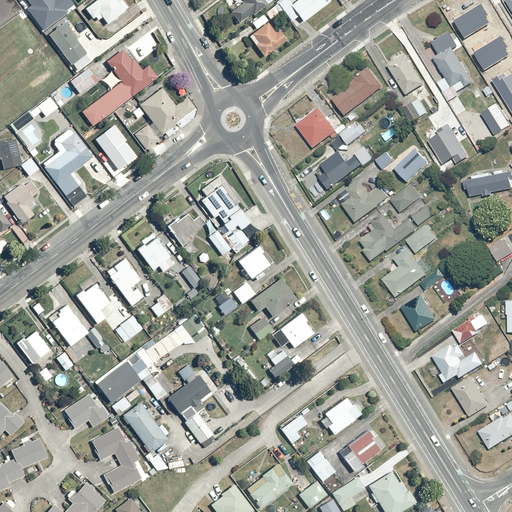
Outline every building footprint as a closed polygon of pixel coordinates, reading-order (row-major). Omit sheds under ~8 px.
[(94,20),(96,18),(98,21),(103,17),(109,25),(127,12),(126,10),(129,8),(123,0),(95,0),(85,8),(94,20)] [(272,0),(241,0),(244,3),(235,10),(232,12),(241,23),(253,13),(254,14),(272,0)] [(292,22),(299,16),(304,22),(331,2),(329,0),(297,0),(291,4),(288,0),(280,0),(278,2),(292,22)] [(258,42),(255,44),(265,57),(288,41),(281,32),(277,34),(268,22),(252,34),(258,42)] [(498,33),(471,49),(482,68),(511,50),(511,49),(503,34),(500,36),(498,33)] [(143,71),(125,48),(107,62),(122,82),(82,112),(93,126),(157,77),(149,66),(143,71)] [(452,48),(433,59),(451,88),(462,82),(465,88),(473,83),(452,48)] [(406,55),(388,66),(406,96),(424,85),(406,55)] [(99,79),(89,67),(70,81),(80,94),(99,79)] [(355,82),(332,100),(345,116),(383,87),(368,69),(353,80),(355,82)] [(140,105),(161,135),(165,139),(193,119),(196,108),(187,97),(175,106),(162,88),(140,105)] [(50,96),(36,107),(30,111),(29,110),(10,124),(17,133),(36,118),(35,117),(41,112),(46,119),(60,108),(50,96)] [(428,113),(419,99),(409,106),(418,120),(428,113)] [(319,109),(296,126),(313,149),(336,132),(319,109)] [(499,110),(490,116),(495,124),(504,118),(499,110)] [(363,135),(354,124),(340,134),(348,146),(363,135)] [(438,135),(428,141),(443,165),(453,158),(457,164),(468,157),(449,124),(436,132),(438,135)] [(87,198),(79,187),(82,184),(76,176),(73,179),(70,175),(93,158),(75,133),(73,130),(69,130),(55,141),(55,145),(60,152),(44,164),(45,166),(44,167),(74,207),(87,198)] [(19,149),(16,139),(0,143),(0,155),(4,170),(20,166),(29,178),(40,170),(30,157),(27,160),(19,149)] [(339,152),(321,166),(327,174),(320,179),(328,190),(362,165),(363,167),(374,159),(365,147),(355,154),(356,156),(347,162),(339,152)] [(398,158),(391,149),(376,161),(383,170),(398,158)] [(415,149),(394,169),(407,182),(428,163),(415,149)] [(511,171),(463,181),(465,190),(468,189),(470,197),(483,194),(484,197),(492,195),(491,193),(511,188),(511,187),(511,181),(511,171)] [(351,198),(342,205),(355,223),(378,206),(378,205),(389,198),(380,186),(369,193),(360,180),(346,190),(351,198)] [(39,192),(31,181),(24,185),(23,183),(3,197),(22,225),(35,216),(31,209),(36,206),(33,202),(37,198),(35,194),(39,192)] [(421,197),(411,184),(391,200),(401,213),(421,197)] [(217,216),(229,232),(231,234),(225,239),(218,230),(209,236),(222,255),(231,249),(233,251),(248,240),(241,231),(251,224),(238,205),(235,207),(221,187),(202,201),(214,219),(217,216)] [(434,215),(427,206),(412,217),(419,227),(434,215)] [(12,226),(0,208),(0,232),(1,234),(12,226)] [(190,219),(185,213),(175,221),(173,218),(165,225),(180,245),(189,238),(187,234),(201,222),(196,215),(190,219)] [(365,249),(362,251),(371,262),(386,251),(387,252),(417,229),(409,220),(396,230),(383,213),(371,222),(376,230),(360,242),(365,249)] [(437,238),(427,225),(407,241),(417,254),(437,238)] [(150,268),(155,265),(159,270),(171,261),(163,249),(152,234),(134,247),(150,268)] [(511,249),(506,239),(490,248),(498,262),(511,253),(511,249)] [(268,264),(256,246),(236,260),(248,278),(268,264)] [(400,267),(382,280),(396,298),(427,275),(407,249),(394,259),(400,267)] [(138,279),(122,258),(112,265),(114,268),(107,273),(130,304),(142,295),(136,287),(131,290),(128,286),(138,279)] [(202,282),(189,265),(181,271),(194,288),(202,282)] [(445,277),(440,269),(421,283),(427,291),(445,277)] [(298,301),(282,279),(251,301),(259,312),(266,307),(274,318),(298,301)] [(255,294),(246,281),(231,292),(233,295),(217,306),(224,316),(255,294)] [(108,302),(95,283),(85,290),(84,288),(75,294),(96,323),(105,316),(99,308),(108,302)] [(173,306),(164,294),(157,300),(159,302),(151,308),(158,317),(173,306)] [(421,296),(402,308),(416,332),(436,320),(421,296)] [(55,309),(57,311),(56,312),(58,315),(51,320),(69,345),(87,332),(65,302),(55,309)] [(185,344),(192,339),(196,344),(210,333),(206,328),(195,313),(181,324),(184,328),(177,334),(185,344)] [(305,319),(300,313),(279,328),(292,347),(312,333),(302,320),(305,319)] [(490,323),(484,314),(472,322),(471,321),(454,331),(462,344),(478,334),(477,332),(490,323)] [(143,329),(132,315),(114,328),(124,343),(143,329)] [(273,329),(263,316),(249,327),(260,340),(273,329)] [(50,352),(36,332),(26,338),(24,336),(16,342),(33,365),(50,352)] [(99,332),(90,338),(100,351),(108,345),(99,332)] [(451,346),(433,357),(448,381),(457,375),(460,379),(483,364),(476,352),(466,358),(459,345),(453,349),(451,346)] [(295,366),(283,350),(271,360),(275,366),(270,370),(277,380),(295,366)] [(64,351),(56,358),(65,371),(74,364),(64,351)] [(0,387),(14,378),(0,359),(0,387)] [(141,380),(129,363),(98,386),(111,402),(141,380)] [(201,444),(207,440),(214,435),(197,413),(193,408),(213,393),(199,375),(195,378),(193,374),(194,373),(188,364),(178,371),(185,380),(186,379),(189,383),(168,398),(186,422),(185,423),(201,444)] [(153,376),(147,369),(139,375),(158,400),(174,389),(161,371),(153,376)] [(489,405),(472,377),(452,389),(469,417),(489,405)] [(93,428),(111,417),(95,390),(63,409),(74,429),(88,421),(93,428)] [(131,405),(124,396),(111,406),(118,415),(131,405)] [(352,404),(347,397),(319,418),(325,427),(327,425),(334,434),(364,412),(357,401),(352,404)] [(168,440),(141,402),(123,415),(150,453),(168,440)] [(12,414),(0,403),(0,435),(6,430),(11,436),(25,423),(15,412),(12,414)] [(308,422),(301,414),(281,429),(292,443),(301,436),(297,431),(308,422)] [(503,417),(478,432),(489,450),(511,436),(511,415),(504,419),(503,417)] [(133,463),(141,459),(130,439),(128,440),(119,425),(91,442),(102,461),(114,453),(121,465),(104,475),(114,494),(142,478),(133,463)] [(375,436),(369,429),(338,453),(352,471),(382,448),(374,438),(375,436)] [(48,457),(39,437),(11,450),(14,458),(0,464),(0,491),(10,486),(9,483),(25,476),(22,469),(48,457)] [(336,470),(319,450),(306,461),(322,481),(336,470)] [(167,466),(158,453),(149,460),(158,472),(167,466)] [(279,477),(272,468),(262,475),(266,481),(249,494),(260,508),(293,483),(285,473),(279,477)] [(368,486),(372,493),(370,494),(375,502),(377,501),(383,511),(398,511),(416,501),(409,490),(405,493),(392,471),(368,486)] [(364,487),(357,476),(332,493),(339,504),(364,487)] [(327,493),(316,480),(299,494),(309,507),(327,493)] [(89,486),(85,482),(69,499),(73,503),(64,511),(63,511),(55,503),(46,511),(95,511),(105,502),(94,490),(96,489),(91,484),(89,486)] [(250,511),(254,509),(234,484),(211,503),(218,511),(250,511)] [(143,511),(132,498),(117,510),(118,511),(117,511),(145,511),(144,510),(143,511)] [(339,511),(332,499),(319,506),(321,511),(339,511)] [(14,511),(3,502),(0,505),(0,511),(14,511)]
